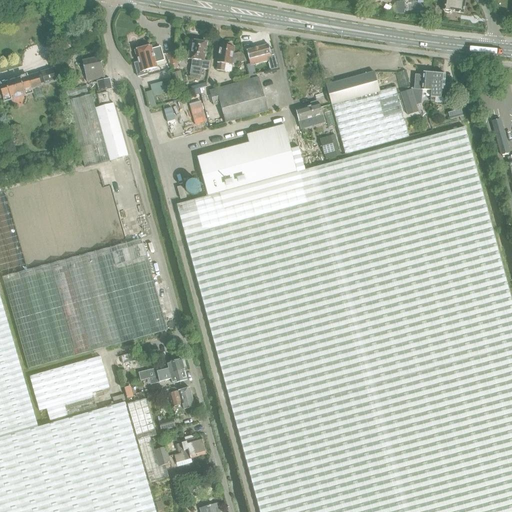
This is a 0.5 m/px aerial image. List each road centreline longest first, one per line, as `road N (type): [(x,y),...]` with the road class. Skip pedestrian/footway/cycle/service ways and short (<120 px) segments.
road 1 (unclassified): [(254,511),(134,79),(111,69)]
road 2 (unclassified): [(231,511),(111,69)]
road 3 (primary): [(489,49),(221,7)]
